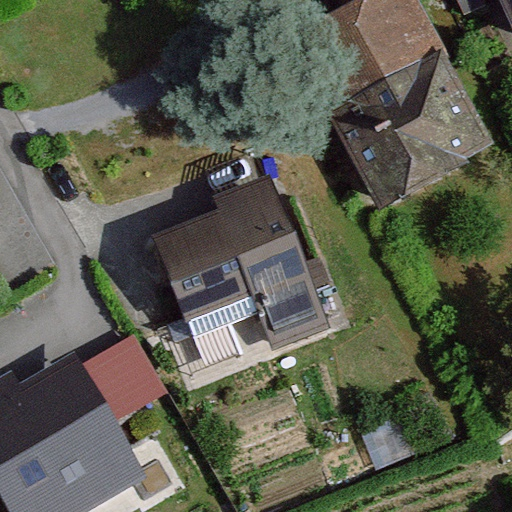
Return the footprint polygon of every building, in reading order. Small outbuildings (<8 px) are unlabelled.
[(384,0),(338,0),(346,17),(384,0)] [(511,0),(478,0),(494,39),(511,31),(511,0)] [(302,54),(372,209),(484,158),(413,4),(302,54)] [(238,291),(262,354),(328,330),(270,178),(211,200),(220,226),(162,248),(185,311),(238,291)] [(114,330),(58,360),(88,416),(144,386),(114,330)] [(0,511),(42,511),(115,472),(88,416),(58,360),(54,350),(0,378),(0,511)]
